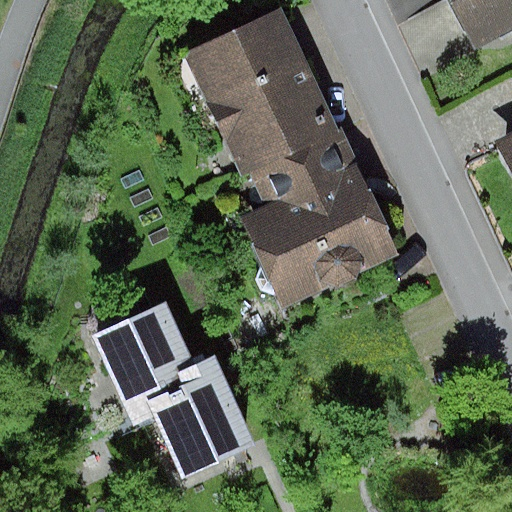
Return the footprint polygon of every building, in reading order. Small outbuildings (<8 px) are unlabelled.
[(511,0),(434,0),(440,11),(406,29),(431,76),(509,36),(511,42),(511,0)] [(337,137),(281,13),(183,57),(239,181),(255,174),(337,137)] [(337,137),(255,174),(273,210),(242,225),(279,309),(394,256),(337,137)] [(511,143),(493,153),(511,192),(511,143)] [(158,313),(88,342),(121,420),(144,410),(171,476),(238,448),(203,365),(183,373),(158,313)]
